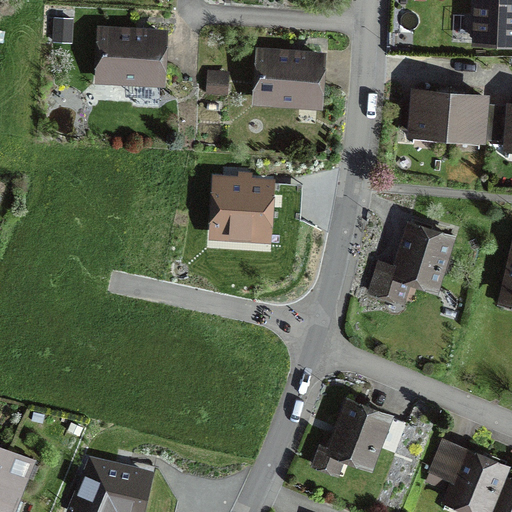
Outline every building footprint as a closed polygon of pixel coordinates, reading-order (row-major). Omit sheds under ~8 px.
[(511,0),(476,0),(474,44),(511,46),(511,0)] [(73,16),(53,15),(51,38),(72,40),(73,16)] [(158,83),(161,35),(101,32),(98,79),(158,83)] [(319,58),(259,54),(256,101),(315,105),(319,58)] [(229,69),(206,68),(205,92),(228,93),(229,69)] [(415,92),(412,135),(478,141),(481,98),(455,95),(442,94),(415,92)] [(243,183),(217,181),(214,234),(265,237),(268,184),(243,183)] [(407,281),(434,289),(449,239),(408,226),(394,269),(392,276),(407,281)] [(511,251),(502,298),(511,300),(511,251)] [(387,417),(365,409),(346,402),(327,452),(341,458),(368,468),(376,448),(387,417)] [(0,477),(2,472),(1,471),(8,453),(0,449),(0,477)] [(444,501),(471,511),(485,511),(500,477),(503,468),(464,452),(444,501)] [(135,511),(145,476),(91,464),(71,511),(102,511),(103,511),(135,511)] [(2,472),(0,477),(0,511),(11,511),(24,481),(2,472)] [(485,511),(511,511),(511,482),(500,477),(485,511)]
